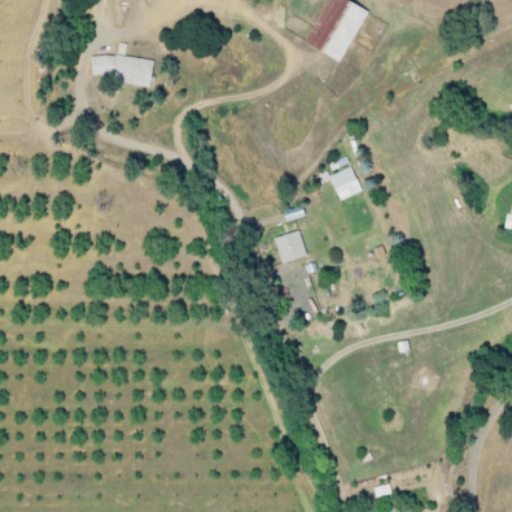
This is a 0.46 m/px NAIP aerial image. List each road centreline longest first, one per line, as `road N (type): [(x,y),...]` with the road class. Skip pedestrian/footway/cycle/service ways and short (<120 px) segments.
road 1 (track): [(357,511),(237,219),(219,195),(190,178),(105,167)]
road 2 (track): [(308,380),(340,349),(511,299)]
road 3 (track): [(511,382),(480,427),(465,511)]
